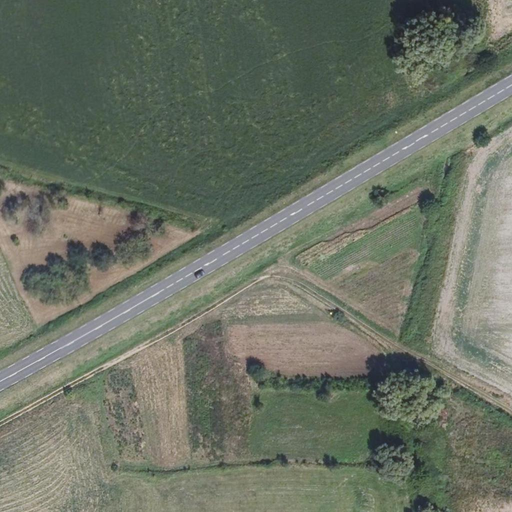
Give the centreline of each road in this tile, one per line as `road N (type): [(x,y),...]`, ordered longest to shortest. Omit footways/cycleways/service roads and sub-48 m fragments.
road 1 (track): [(0,426),(286,268),(511,408)]
road 2 (primary): [(511,83),(0,380)]
